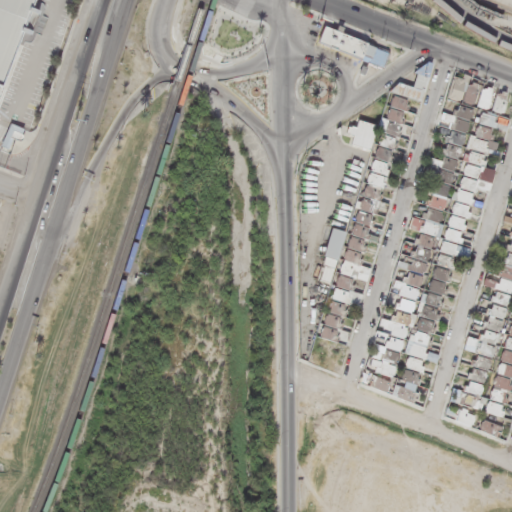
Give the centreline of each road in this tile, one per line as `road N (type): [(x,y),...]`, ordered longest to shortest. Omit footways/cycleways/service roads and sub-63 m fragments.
road 1 (trunk): [(0,389),(122,0)]
road 2 (tertiary): [(281,180),(282,511)]
road 3 (trunk): [(97,0),(0,293)]
